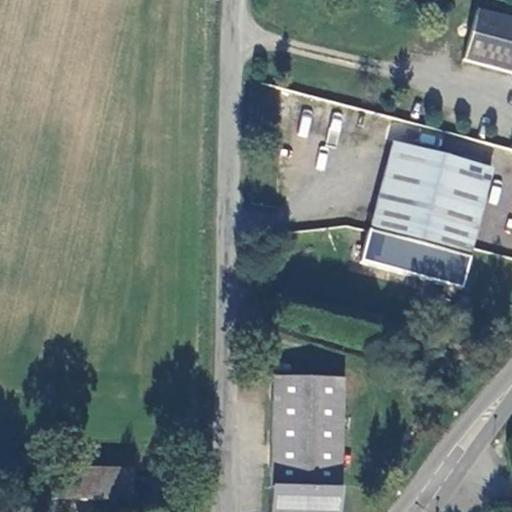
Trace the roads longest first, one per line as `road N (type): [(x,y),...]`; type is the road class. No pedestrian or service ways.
road 1 (unclassified): [(223,511),(234,0)]
road 2 (secondary): [(418,511),(511,393)]
